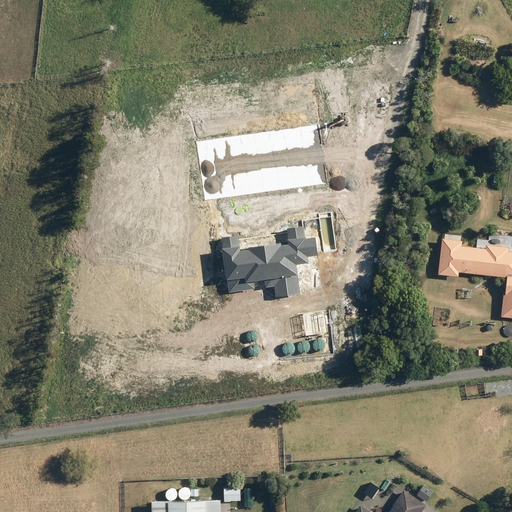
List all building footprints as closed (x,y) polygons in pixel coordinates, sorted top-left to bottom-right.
[(460,243),(440,241),(436,276),(456,279),(457,274),(505,279),(503,296),(502,296),(499,318),(511,319),(511,253),(507,253),(507,249),(484,246),(484,251),(459,248),(460,243)] [(223,352),(200,355),(202,364),(205,364),(208,385),(227,383),(226,379),(242,377),(241,372),(246,371),(245,364),(242,364),(241,360),(225,362),(223,352)] [(421,486),(415,494),(425,501),(431,493),(421,486)] [(238,488),(221,488),(221,502),(238,502),(238,488)] [(190,489),(164,490),(165,501),(191,499),(190,489)] [(252,489),(242,489),(243,508),(253,507),(252,489)] [(366,511),(359,506),(354,511),(420,511),(424,506),(401,490),(386,511),(366,511)] [(262,491),(254,492),(255,500),(256,507),(264,507),(264,504),(263,501),(262,491)] [(218,511),(218,500),(148,503),(148,511),(218,511)]
